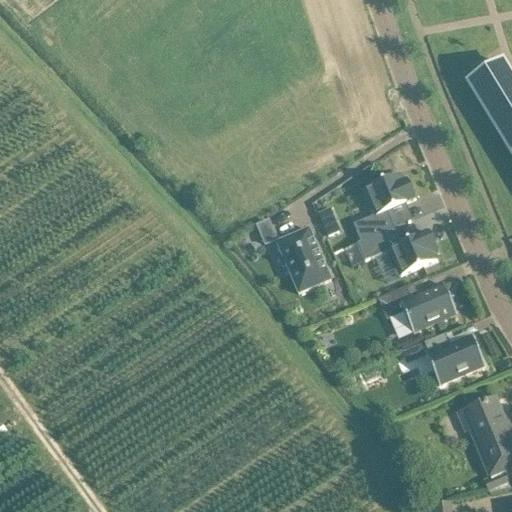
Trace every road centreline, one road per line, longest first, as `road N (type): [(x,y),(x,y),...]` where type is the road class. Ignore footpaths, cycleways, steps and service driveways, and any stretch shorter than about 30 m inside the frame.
road 1 (residential): [(511,325),(376,0)]
road 2 (track): [(0,376),(99,511)]
